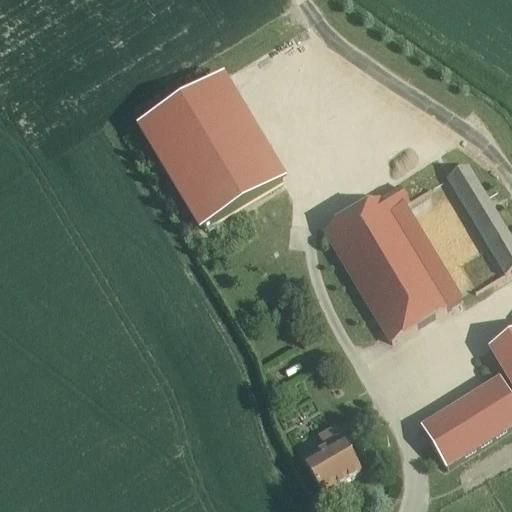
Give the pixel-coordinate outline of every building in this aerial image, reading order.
[(287,184),(225,79),(138,131),(200,236),(287,184)] [(317,126),(316,107),(292,107),(292,122),(309,122),(309,126),(317,126)] [(355,151),(352,127),(336,129),(339,153),(355,151)] [(424,159),(429,167),(444,156),(439,149),(424,159)] [(505,279),(511,274),(511,242),(468,169),(447,182),(505,279)] [(391,347),(392,346),(446,314),(389,218),(409,206),(400,190),(325,235),(391,347)] [(511,339),(489,353),(511,391),(511,339)] [(446,473),(447,472),(511,431),(511,403),(500,383),(421,432),(446,473)] [(323,454),(304,465),(323,499),(361,477),(336,433),(317,444),(323,454)]
